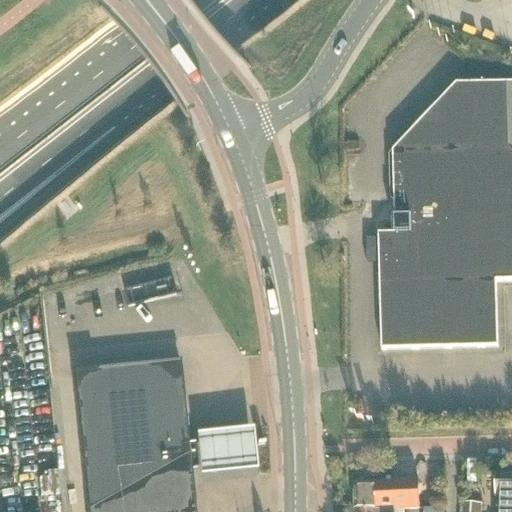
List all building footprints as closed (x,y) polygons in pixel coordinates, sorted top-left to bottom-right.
[(397,204),(397,235),(379,236),(382,352),(498,349),(496,283),(511,282),(511,84),(457,86),(393,154),(395,204),(397,204)] [(194,511),(190,471),(188,446),(179,364),(75,374),(88,511),(194,511)] [(193,437),(197,476),(203,475),(224,473),(247,471),(252,471),(248,431),(243,432),(221,434),(199,436),(193,437)] [(196,445),(188,446),(190,471),(198,470),(196,445)] [(511,511),(511,476),(497,477),(496,501),(504,501),(503,511),(511,511)] [(354,485),(354,509),(418,510),(418,481),(354,485)]
